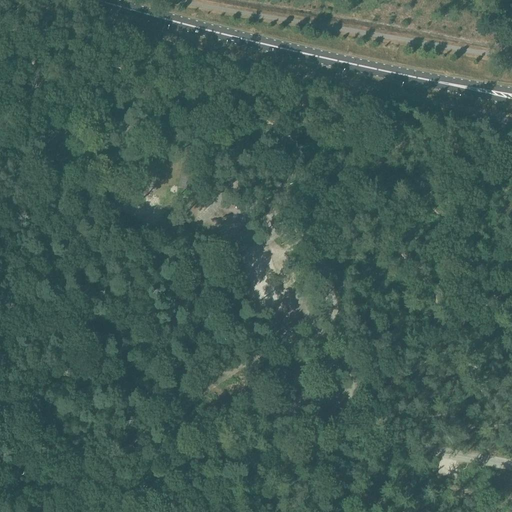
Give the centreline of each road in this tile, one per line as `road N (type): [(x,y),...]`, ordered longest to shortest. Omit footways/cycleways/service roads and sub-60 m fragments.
road 1 (unknown): [(281,332),(183,408),(152,420),(62,511)]
road 2 (primary): [(343,62),(95,0)]
road 3 (unknown): [(511,425),(477,425),(407,401),(383,384),(363,317),(335,313)]
road 4 (primary): [(343,62),(511,101)]
road 5 (primary): [(511,91),(343,62)]
